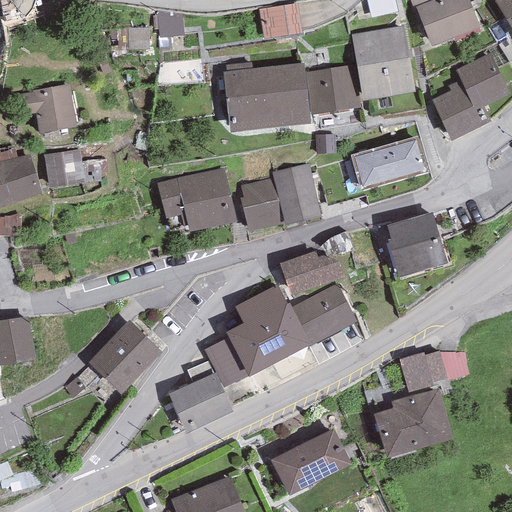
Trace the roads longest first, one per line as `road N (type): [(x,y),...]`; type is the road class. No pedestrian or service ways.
road 1 (tertiary): [(94,487),(328,374),(511,258)]
road 2 (residential): [(94,487),(101,457),(226,294),(269,260),(273,244)]
road 3 (residential): [(0,308),(76,301),(273,244)]
road 4 (residential): [(273,244),(415,204),(456,178)]
